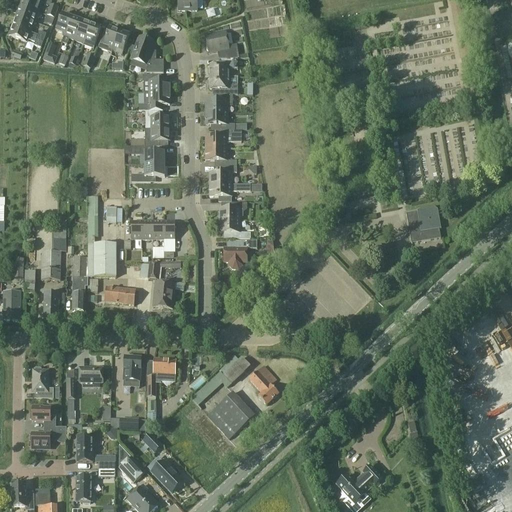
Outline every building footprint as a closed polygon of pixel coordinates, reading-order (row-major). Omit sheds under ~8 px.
[(22,0),(20,7),(38,14),(42,3),(33,0),(22,0)] [(178,0),(178,12),(196,12),(196,0),(178,0)] [(54,20),(54,19),(58,9),(51,6),(47,17),(50,18),(54,20)] [(16,17),(35,24),(38,14),(20,7),(16,17)] [(511,13),(495,17),(501,42),(511,39),(511,13)] [(62,38),(64,39),(72,19),(62,16),(56,32),(62,34),(62,38)] [(16,17),(12,27),(31,34),(35,24),(16,17)] [(72,19),(64,39),(65,39),(63,44),(67,45),(68,40),(74,42),(81,23),(72,19)] [(81,23),(74,42),(83,46),(83,47),(91,26),(81,23)] [(101,30),(91,26),(83,47),(93,50),(95,46),(101,30)] [(37,37),(31,34),(12,27),(8,38),(27,45),(28,42),(35,44),(34,47),(40,49),(43,43),(36,40),(37,37)] [(119,33),(109,30),(108,34),(104,33),(99,47),(98,50),(111,55),(112,53),(119,33)] [(119,33),(112,53),(115,54),(117,51),(123,54),(129,37),(119,33)] [(225,33),(205,37),(209,55),(217,54),(218,61),(238,61),(239,61),(248,60),(248,56),(239,57),(236,46),(228,48),(225,33)] [(131,62),(146,68),(146,75),(163,75),(163,62),(155,62),(155,54),(152,53),(155,45),(139,40),(136,48),(134,53),(131,62)] [(49,46),(43,62),(49,64),(55,48),(49,46)] [(74,51),(71,59),(78,61),(81,53),(74,51)] [(36,63),(38,57),(32,54),(29,61),(36,63)] [(62,56),(58,65),(65,67),(68,58),(62,56)] [(95,58),(88,56),(83,68),(90,71),(95,58)] [(75,68),(78,61),(71,59),(69,65),(70,66),(75,68)] [(238,61),(218,61),(218,67),(209,67),(209,69),(208,70),(208,75),(209,76),(209,79),(229,79),(229,72),(238,72),(238,61)] [(149,95),(169,95),(169,83),(161,83),(161,77),(142,77),(142,83),(149,83),(149,95)] [(237,79),(229,79),(209,79),(209,81),(208,82),(208,88),(209,89),(209,91),(218,91),(218,97),(232,97),(237,97),(237,79)] [(169,107),(169,95),(149,95),(144,95),(144,102),(144,107),(138,107),(138,113),(145,113),(161,113),(161,107),(169,107)] [(232,97),(218,97),(214,97),(214,103),(205,103),(205,115),(227,115),(227,108),(232,108),(232,97)] [(170,119),(161,119),(161,113),(145,113),(145,119),(151,119),(151,131),(145,131),(151,131),(170,131),(170,119)] [(227,115),(205,115),(205,127),(210,127),(210,133),(218,133),(234,133),(234,126),(227,126),(227,115)] [(382,128),(367,130),(369,140),(384,137),(382,128)] [(170,131),(151,131),(145,131),(145,149),(150,149),(159,149),(159,143),(170,143),(170,131)] [(205,151),(226,151),(226,139),(234,139),(234,133),(218,133),(218,139),(205,139),(205,151)] [(144,157),(144,167),(164,167),(164,155),(150,155),(150,149),(145,149),(131,149),(131,156),(144,157)] [(226,151),(205,151),(205,163),(218,163),(218,169),(236,169),(236,163),(226,163),(226,151)] [(144,176),(132,176),(132,185),(150,185),(150,179),(164,179),(164,167),(144,167),(144,176)] [(231,187),(231,175),(236,175),(236,169),(218,169),(218,175),(209,175),(209,187),(231,187)] [(228,205),(231,205),(231,194),(250,194),(250,187),(231,187),(209,187),(209,199),(218,199),(218,205),(228,205)] [(87,200),(88,189),(80,189),(79,199),(87,200)] [(219,223),(239,223),(239,219),(242,219),(242,211),(246,211),(247,205),(231,205),(228,205),(228,211),(219,211),(219,223)] [(116,221),(116,209),(106,209),(106,221),(116,221)] [(416,212),(417,214),(406,216),(411,245),(440,240),(439,231),(440,231),(437,211),(434,209),(416,212)] [(88,279),(116,279),(116,246),(95,246),(95,240),(98,240),(98,219),(88,218),(88,246),(87,246),(88,279)] [(142,223),(131,223),(131,242),(142,242),(142,223)] [(142,223),(142,242),(153,242),(153,223),(142,223)] [(164,223),(153,223),(153,242),(164,242),(164,223)] [(164,223),(164,242),(175,242),(175,223),(164,223)] [(239,234),(239,223),(219,223),(219,235),(228,235),(228,241),(251,241),(250,234),(239,234)] [(256,251),(257,243),(226,243),(226,250),(224,250),(224,264),(229,264),(229,267),(232,271),(238,271),(242,267),(242,264),(246,264),(246,251),(256,251)] [(41,282),(60,282),(61,253),(41,253),(41,282)] [(74,279),(86,279),(86,260),(74,259),(74,279)] [(147,280),(148,281),(158,282),(160,265),(149,264),(147,280)] [(35,284),(36,275),(25,275),(24,284),(25,284),(24,292),(25,292),(24,297),(34,297),(35,293),(35,284)] [(73,282),(72,313),(84,314),(85,287),(87,288),(87,280),(86,279),(74,279),(73,279),(73,282)] [(88,281),(88,290),(87,294),(97,294),(98,281),(88,281)] [(175,286),(155,284),(154,296),(156,296),(155,309),(172,311),(174,291),(183,292),(184,285),(180,285),(175,286)] [(104,304),(134,307),(135,292),(106,289),(104,304)] [(3,293),(3,322),(20,322),(20,293),(3,293)] [(58,321),(58,305),(64,305),(64,296),(59,295),(59,296),(44,295),(43,320),(58,321)] [(223,385),(224,386),(227,390),(227,389),(227,390),(231,386),(232,387),(250,369),(242,359),(239,362),(235,358),(219,372),(220,374),(217,378),(192,400),(198,408),(223,385)] [(124,370),(125,370),(124,388),(130,388),(130,383),(140,384),(141,360),(124,359),(124,370)] [(154,361),(153,375),(175,376),(176,362),(154,361)] [(249,382),(261,395),(258,398),(267,407),(279,396),(271,387),(277,381),(264,367),(249,382)] [(37,394),(37,401),(53,401),(59,401),(59,390),(48,390),(48,372),(41,372),(41,370),(35,370),(35,372),(33,372),(33,394),(37,394)] [(79,370),(79,385),(102,385),(103,370),(79,370)] [(156,399),(156,378),(147,378),(147,399),(156,399)] [(74,421),(74,402),(75,402),(75,382),(66,382),(66,402),(67,402),(67,421),(68,421),(74,421)] [(207,419),(229,442),(255,418),(233,394),(207,419)] [(156,403),(148,403),(147,415),(156,415),(156,403)] [(476,423),(472,427),(476,431),(496,413),(487,404),(472,418),(476,423)] [(44,424),(44,429),(55,430),(55,419),(50,419),(50,410),(42,409),(42,407),(35,407),(35,409),(32,409),(32,415),(30,415),(30,421),(32,421),(32,423),(44,424)] [(511,450),(511,418),(510,420),(511,422),(511,434),(501,441),(507,453),(511,450)] [(138,433),(139,421),(120,420),(119,433),(138,433)] [(55,430),(44,429),(44,435),(32,435),(32,437),(29,437),(29,443),(32,443),(32,449),(34,449),(34,451),(42,452),(42,450),(50,450),(50,441),(55,441),(55,436),(66,437),(66,430),(55,430)] [(118,433),(109,432),(109,437),(113,442),(118,442),(118,433)] [(414,442),(418,441),(417,433),(410,435),(409,435),(411,442),(414,442)] [(150,436),(144,441),(155,453),(161,448),(150,436)] [(93,464),(93,449),(95,449),(95,442),(93,442),(93,440),(77,439),(77,463),(93,464)] [(145,474),(119,447),(119,470),(133,485),(145,474)] [(154,465),(150,468),(153,472),(152,473),(172,495),(183,484),(164,463),(157,469),(154,465)] [(355,485),(347,477),(337,487),(343,493),(341,494),(346,500),(348,499),(355,506),(365,496),(364,495),(374,486),(375,487),(382,481),(370,468),(363,475),(364,476),(355,485)] [(90,504),(92,504),(92,480),(76,479),(76,503),(83,504),(83,505),(90,505),(90,504)] [(25,511),(34,511),(34,497),(26,498),(26,487),(12,487),(12,509),(25,509),(25,511)] [(128,502),(137,511),(152,511),(158,507),(145,493),(147,492),(143,488),(128,502)] [(50,507),(50,497),(35,497),(35,508),(37,508),(37,511),(56,511),(57,507),(50,507)]
